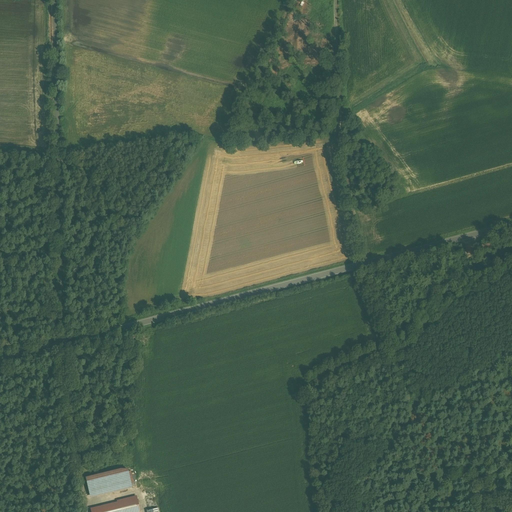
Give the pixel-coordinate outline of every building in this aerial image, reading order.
[(465,247),(467,255),(474,253),(472,245),(465,247)] [(122,470),(123,489),(134,489),(133,469),(122,470)] [(93,498),(125,491),(121,471),(89,477),(93,498)] [(139,511),(137,498),(117,502),(119,511),(139,511)] [(119,511),(117,502),(95,507),(96,511),(119,511)]
